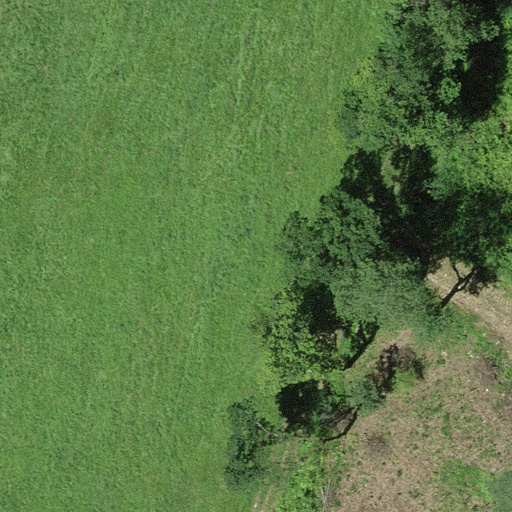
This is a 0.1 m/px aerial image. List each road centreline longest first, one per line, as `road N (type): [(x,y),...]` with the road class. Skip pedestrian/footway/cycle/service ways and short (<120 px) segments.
road 1 (track): [(254,511),(363,150),(432,0)]
road 2 (track): [(363,150),(451,263),(511,324)]
